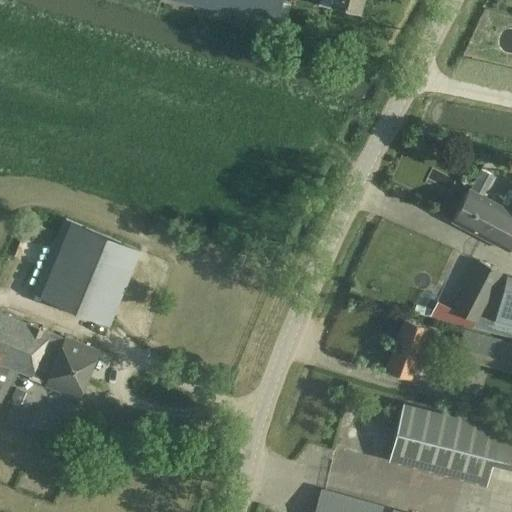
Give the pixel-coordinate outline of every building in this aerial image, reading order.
[(280,0),(183,0),(274,23),(280,0)] [(332,0),(332,4),(359,11),(361,0),(332,0)] [(511,199),(507,208),(468,188),(452,220),(507,249),(511,239),(511,199)] [(139,249),(64,218),(33,292),(108,324),(139,249)] [(461,289),(446,317),(483,327),(511,334),(511,277),(507,276),(496,320),(476,315),(501,271),(478,259),(467,278),(465,277),(459,288),(461,289)] [(0,400),(14,368),(32,375),(46,381),(45,384),(78,398),(98,350),(65,336),(64,338),(50,332),(50,331),(0,310),(0,400)] [(438,330),(404,318),(385,369),(410,378),(419,355),(427,358),(438,330)] [(511,341),(464,329),(457,355),(511,369),(511,341)] [(14,399),(4,422),(15,427),(25,404),(14,399)] [(511,459),(511,429),(402,403),(387,460),(487,483),(492,461),(510,466),(511,459)] [(401,511),(340,494),(321,489),(314,511),(401,511)]
